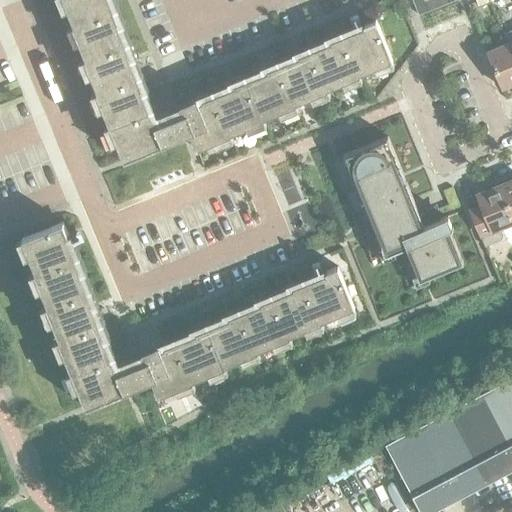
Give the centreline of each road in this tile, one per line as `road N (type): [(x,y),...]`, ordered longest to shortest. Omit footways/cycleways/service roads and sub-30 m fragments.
road 1 (residential): [(107,224),(13,0)]
road 2 (residential): [(107,224),(256,166)]
